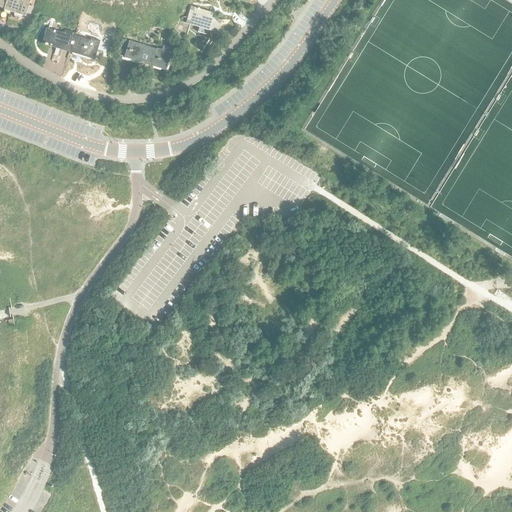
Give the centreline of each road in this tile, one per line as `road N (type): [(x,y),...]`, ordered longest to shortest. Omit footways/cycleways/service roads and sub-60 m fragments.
road 1 (residential): [(0,44),(79,92),(148,97),(198,76),(272,0)]
road 2 (tertiary): [(137,152),(189,143),(254,101),(335,0)]
road 3 (tertiary): [(137,152),(100,149),(0,111)]
